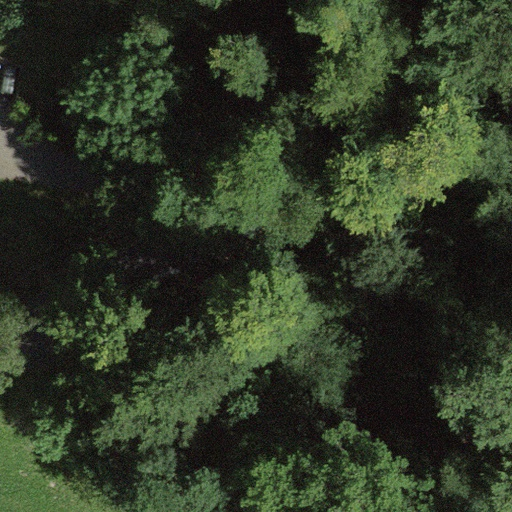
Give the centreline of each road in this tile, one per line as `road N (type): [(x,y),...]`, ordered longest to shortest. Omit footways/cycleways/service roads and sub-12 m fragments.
road 1 (unclassified): [(0,343),(511,142)]
road 2 (track): [(0,352),(511,420)]
